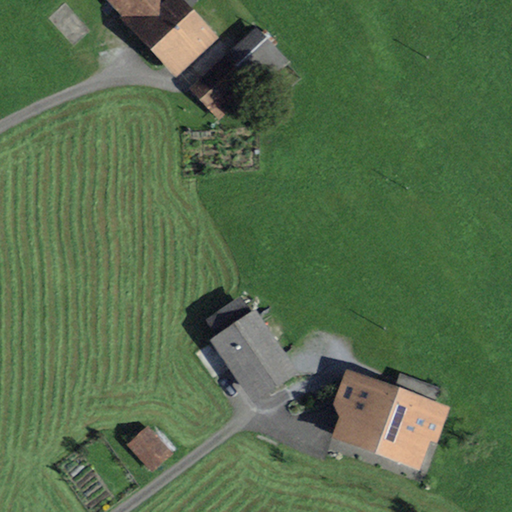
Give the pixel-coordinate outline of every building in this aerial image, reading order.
[(211,41),(184,12),(196,1),(194,0),(111,0),(179,72),(211,41)] [(255,89),(283,62),(259,37),(197,94),(218,116),(251,85),(255,89)] [(287,374),(238,302),(214,319),(224,333),(220,336),(259,394),(287,374)] [(348,420),(342,434),(414,461),(425,431),(434,434),(442,413),(347,379),(339,400),(348,420)] [(129,446),(150,468),(168,451),(148,429),(129,446)]
